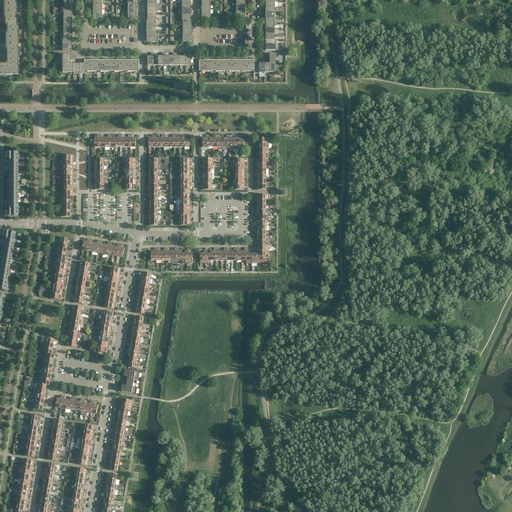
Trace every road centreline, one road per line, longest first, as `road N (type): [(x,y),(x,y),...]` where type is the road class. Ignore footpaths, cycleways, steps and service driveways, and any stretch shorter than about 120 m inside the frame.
road 1 (unknown): [(302,511),(276,465),(263,352),(275,331),(334,311),(344,281),(349,94),(338,0)]
road 2 (residential): [(89,511),(137,232)]
road 3 (unknown): [(214,511),(228,381),(264,375)]
road 4 (residential): [(137,232),(80,222),(0,223)]
